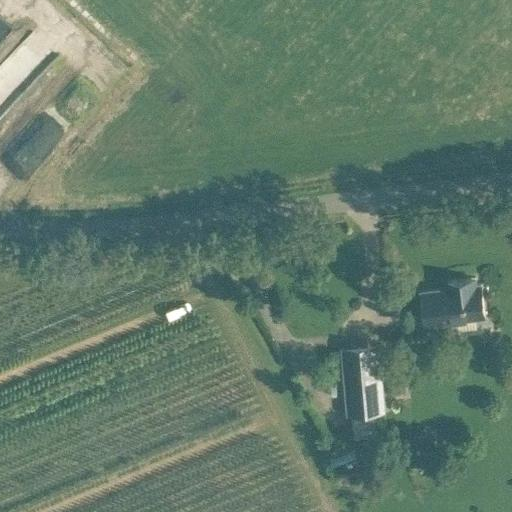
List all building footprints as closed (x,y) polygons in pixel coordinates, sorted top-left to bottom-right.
[(0,0),(0,52),(27,21),(2,0),(0,0)] [(0,183),(16,199),(54,160),(36,142),(0,179),(0,183)] [(422,290),(424,310),(426,325),(456,322),(455,319),(485,315),(481,283),(476,283),(475,276),(448,279),(448,287),(422,290)] [(387,411),(381,343),(342,346),(348,414),(387,411)] [(439,435),(416,435),(416,467),(440,466),(439,435)]
